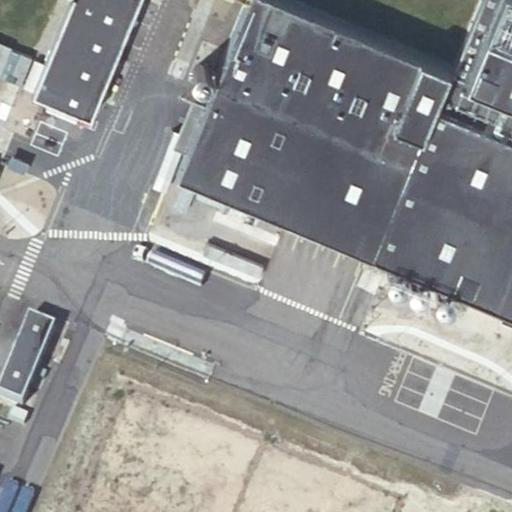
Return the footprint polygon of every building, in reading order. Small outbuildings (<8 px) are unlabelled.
[(72,0),(37,91),(95,114),(140,0),(72,0)] [(268,208),(511,306),(511,0),(478,0),(453,64),(293,0),(248,0),(180,170),(268,208)] [(0,72),(20,81),(32,51),(0,38),(0,72)] [(213,79),(214,75),(213,72),(211,68),(208,66),(204,65),(201,65),(197,67),(195,70),(193,74),(193,77),(195,81),(198,84),(201,85),(205,86),(208,84),(211,82),(213,79)] [(409,280),(410,276),(409,272),(407,268),(403,266),(399,265),(395,265),(391,267),(389,271),(387,274),(387,279),(389,282),(392,285),(396,287),(400,287),(404,286),(407,284),(409,280)] [(433,289),(433,285),(432,281),(430,278),(427,275),(423,274),(419,275),(416,277),(413,280),(412,283),(412,287),(413,291),(416,294),(420,296),(424,296),(428,295),(431,292),(433,289)] [(64,329),(38,318),(7,397),(32,408),(64,329)]
